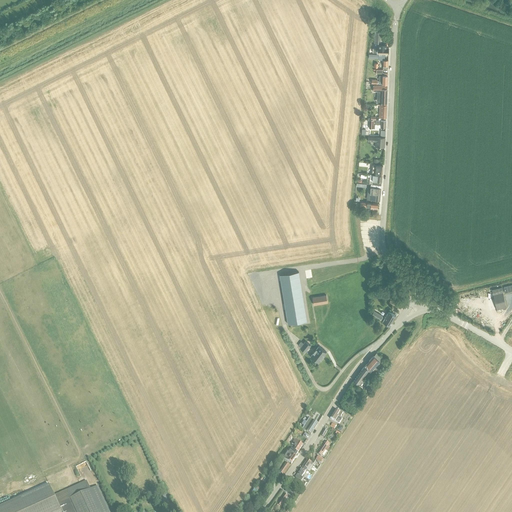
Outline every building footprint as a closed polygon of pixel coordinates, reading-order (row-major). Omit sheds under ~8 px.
[(378,49),(373,48),(373,52),(388,53),(389,47),(387,47),(387,44),(379,44),(378,49)] [(377,84),(384,84),(387,84),(388,76),(388,73),(384,73),(384,76),(379,75),(379,81),(378,81),(378,80),(372,79),(371,84),(377,84)] [(387,86),(374,86),(373,91),(377,91),(377,102),(382,102),(382,104),(387,104),(387,86)] [(386,121),(384,121),(370,120),(369,128),(375,129),(375,124),(381,124),(381,128),(386,128),(386,121)] [(384,148),(385,138),(384,138),(376,137),(368,136),(368,141),(376,142),(375,147),(384,148)] [(372,165),(371,174),(374,175),(382,176),(383,169),(383,166),(372,165)] [(370,174),(370,184),(371,184),(372,184),(380,185),(381,185),(382,181),(382,176),(374,175),(371,174),(370,174)] [(368,190),(368,193),(370,196),(369,200),(373,200),(375,200),(380,201),(380,194),(381,188),(381,185),(380,185),(372,184),(371,184),(370,190),(368,190)] [(307,321),(301,286),(301,284),(299,272),(288,273),(280,275),(288,324),(307,321)] [(492,290),(497,310),(506,307),(502,287),(492,290)] [(313,297),(314,305),(328,303),(326,295),(313,297)] [(397,309),(398,303),(392,302),(390,301),(389,304),(391,305),(390,308),(397,309)] [(371,315),(380,320),(383,316),(374,311),(371,315)] [(383,322),(384,322),(390,326),(396,316),(389,311),(383,322)] [(300,348),(305,352),(311,345),(305,341),(304,343),(301,341),(298,345),(301,347),(300,348)] [(319,346),(310,356),(319,363),(327,352),(319,346)] [(364,367),(367,369),(369,366),(371,368),(368,371),(370,372),(372,369),(374,371),(376,368),(378,365),(379,366),(382,362),(374,355),(366,364),(364,367)] [(358,384),(363,387),(366,383),(361,380),(368,370),(367,369),(364,367),(354,381),(358,384)] [(330,418),(335,421),(339,424),(342,419),(341,418),(340,418),(343,412),(340,411),(340,412),(336,409),(330,418)] [(303,429),(311,435),(317,424),(309,419),(305,425),(303,424),(301,427),(303,429)] [(292,448),(297,452),(303,445),(295,439),(292,444),(292,446),(291,448),(292,448)] [(327,451),(329,447),(328,446),(329,444),(325,441),(317,453),(321,456),(325,450),(327,451)] [(295,456),(297,452),(292,448),(289,452),(287,451),(282,458),(292,464),(296,458),(296,457),(296,456),(295,456)] [(307,460),(297,474),(295,473),(294,475),(296,477),(295,478),(301,482),(304,479),(301,477),(307,469),(310,465),(311,467),(313,464),(307,460)] [(279,472),(284,475),(290,465),(286,462),(279,472)] [(71,488),(54,496),(58,505),(71,499),(76,511),(109,511),(99,488),(98,486),(94,488),(91,490),(90,488),(87,481),(71,488)] [(41,488),(0,506),(0,511),(76,511),(71,499),(58,505),(54,496),(49,485),(41,488)] [(284,494),(277,504),(281,507),(286,501),(289,503),(293,498),(286,493),(285,494),(284,494)]
